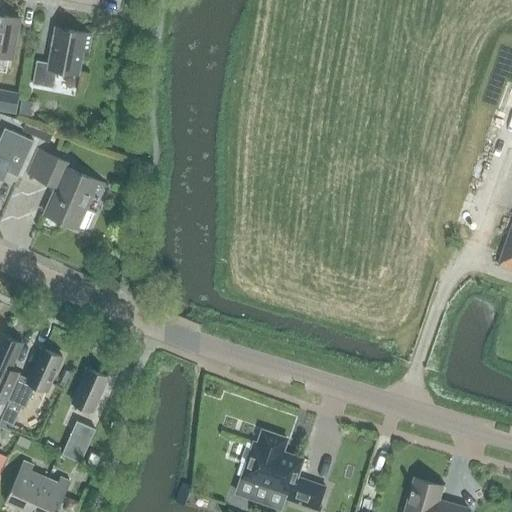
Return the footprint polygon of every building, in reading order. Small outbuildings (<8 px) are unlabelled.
[(0,56),(12,59),(20,19),(0,15),(0,56)] [(88,52),(91,34),(55,28),(49,63),(36,61),(32,84),(53,88),(57,71),(79,75),(83,51),(88,52)] [(4,86),(0,101),(0,103),(17,108),(21,91),(4,86)] [(19,114),(31,116),(34,102),(21,100),(19,114)] [(37,138),(40,130),(25,124),(22,131),(37,138)] [(17,177),(32,141),(4,127),(0,135),(0,183),(6,172),(17,177)] [(52,135),(40,130),(37,138),(49,144),(52,135)] [(105,186),(106,185),(67,168),(69,163),(38,150),(28,174),(57,187),(45,215),(85,232),(94,212),(86,209),(97,182),(105,186)] [(511,225),(498,266),(511,270),(511,225)] [(10,370),(22,343),(2,334),(0,338),(0,400),(6,404),(8,400),(19,375),(10,370)] [(47,391),(62,357),(42,348),(28,379),(19,375),(8,400),(25,408),(35,386),(47,391)] [(92,411),(107,377),(87,368),(72,402),(92,411)] [(3,415),(0,421),(0,427),(11,432),(16,420),(3,415)] [(297,475),(303,459),(282,452),(287,439),(262,431),(258,444),(254,443),(242,478),(286,493),(283,500),(317,511),(319,511),(321,506),(319,505),(325,485),(297,475)] [(89,441),(70,432),(60,454),(79,462),(89,441)] [(20,436),(16,444),(28,450),(32,442),(20,436)] [(87,462),(97,467),(101,457),(91,453),(87,462)] [(26,511),(28,511),(44,477),(31,471),(33,466),(23,461),(5,502),(26,511)] [(56,511),(70,482),(60,478),(57,483),(44,477),(28,511),(56,511)] [(466,511),(468,506),(439,498),(443,486),(414,478),(403,511),(466,511)] [(192,486),(188,485),(182,483),(179,492),(176,502),(185,505),(185,504),(192,486)] [(68,497),(63,509),(69,511),(75,511),(80,503),(68,497)]
